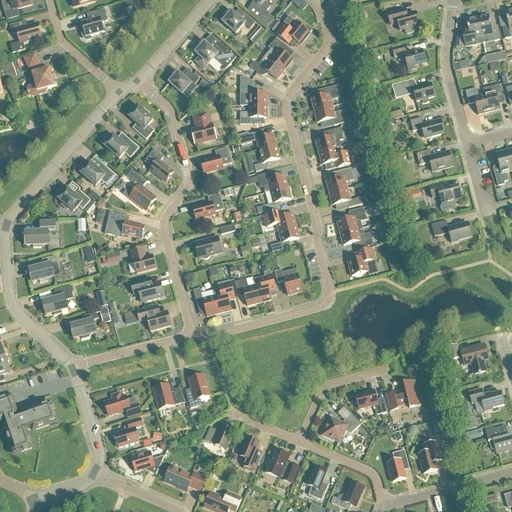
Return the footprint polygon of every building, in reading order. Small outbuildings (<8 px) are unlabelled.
[(33,6),(30,0),(1,0),(6,13),(8,21),(19,18),(17,11),(33,6)] [(70,0),(72,1),(74,9),(83,6),(84,7),(87,6),(88,5),(95,2),(94,0),(70,0)] [(252,0),(256,3),(248,12),(259,22),(267,29),(274,21),(267,12),(271,8),(265,3),(267,0),(252,0)] [(303,0),(294,0),(293,1),(303,10),(308,4),(303,0)] [(255,25),(239,10),(235,16),(230,12),(226,16),(228,18),(223,24),(236,36),(245,26),(250,31),(255,25)] [(419,27),(415,14),(407,16),(406,10),(387,15),(390,27),(398,25),(400,32),(405,31),(406,35),(408,36),(413,34),(414,33),(413,29),(419,27)] [(92,20),(81,24),(84,34),(81,35),(82,40),(86,42),(92,41),(91,37),(105,33),(102,24),(108,22),(104,11),(91,14),(92,20)] [(357,12),(358,21),(366,20),(364,11),(357,12)] [(511,11),(505,13),(506,17),(498,19),(501,29),(502,28),(505,41),(511,39),(511,11)] [(491,28),(489,17),(478,19),(483,44),(494,41),(494,43),(500,42),(498,29),(491,28)] [(289,18),(276,35),(288,45),(292,40),(299,45),(301,46),(312,32),(306,27),(304,30),(289,18)] [(462,32),(463,36),(457,37),(456,51),(477,46),(483,45),(483,44),(478,19),(466,21),(468,31),(462,32)] [(42,38),(38,25),(31,27),(27,28),(26,22),(10,27),(13,36),(17,35),(20,44),(10,46),(13,55),(25,51),(24,46),(28,45),(29,43),(29,42),(42,38)] [(276,22),(270,30),(274,34),(281,26),(276,22)] [(259,28),(253,34),(258,39),(264,32),(259,28)] [(271,51),(266,57),(285,72),(293,62),(290,60),(294,54),(275,40),(268,49),(271,51)] [(200,58),(195,64),(204,71),(208,66),(209,66),(214,61),(225,71),(236,59),(220,44),(219,45),(214,50),(205,42),(204,44),(203,43),(199,47),(201,49),(196,55),(200,58)] [(411,55),(409,49),(393,53),(394,60),(398,59),(399,63),(406,62),(408,73),(415,71),(414,68),(426,65),(423,52),(411,55)] [(23,60),(29,72),(42,66),(36,54),(23,60)] [(487,66),(497,64),(495,56),(485,58),(487,66)] [(266,57),(259,66),(254,63),(250,68),(262,77),(266,72),(277,81),(285,72),(266,57)] [(460,71),(470,69),(469,62),(459,64),(460,71)] [(17,77),(12,64),(4,68),(8,80),(17,77)] [(48,90),(56,88),(51,70),(33,75),(36,86),(30,88),(28,91),(28,93),(27,93),(28,95),(29,95),(29,96),(32,98),(46,94),(48,90)] [(174,79),(169,84),(183,96),(187,100),(197,88),(195,86),(199,81),(187,70),(181,77),(176,72),(172,77),(174,79)] [(240,108),(249,108),(267,108),(267,95),(253,95),(253,82),(245,79),(241,79),(240,108)] [(209,85),(204,81),(200,85),(206,89),(209,85)] [(431,85),(416,89),(414,82),(394,88),(397,99),(414,95),(416,104),(422,102),(423,104),(424,106),(427,105),(428,103),(428,101),(435,99),(431,85)] [(215,92),(219,95),(225,89),(221,86),(215,92)] [(505,103),(504,99),(500,86),(483,90),(485,96),(489,114),(500,111),(499,105),(505,103)] [(324,91),(326,97),(311,101),(315,113),(332,108),(331,102),(341,99),(338,87),(324,91)] [(485,96),(479,98),(477,90),(465,93),(469,106),(475,105),(478,117),(489,114),(485,96)] [(137,110),(134,109),(132,109),(130,110),(129,112),(129,115),(131,117),(129,118),(137,125),(133,130),(146,141),(154,132),(148,127),(153,121),(149,117),(150,115),(144,111),(143,112),(138,108),(137,110)] [(240,117),(240,120),(240,126),(252,126),(253,120),(267,120),(267,108),(249,108),(249,114),(245,114),(240,117)] [(332,108),(315,113),(318,125),(332,121),(334,127),(348,124),(345,112),(334,115),(332,108)] [(198,131),(193,133),(196,145),(216,140),(212,126),(210,127),(207,116),(195,119),(198,131)] [(422,120),(410,123),(413,133),(422,131),(424,137),(423,139),(429,143),(432,139),(444,136),(441,121),(424,126),(422,120)] [(390,133),(394,127),(388,123),(384,128),(390,133)] [(343,141),(342,136),(340,130),(329,133),(330,139),(316,143),(319,155),(341,149),(340,142),(343,141)] [(259,153),(277,149),(274,137),(260,140),(258,134),(244,138),(246,144),(256,142),(259,153)] [(112,139),(110,138),(107,138),(105,139),(104,141),(104,144),(106,146),(104,147),(120,161),(125,155),(131,160),(139,150),(126,138),(121,144),(113,137),(112,139)] [(232,148),(234,155),(240,154),(239,147),(232,148)] [(217,159),(201,163),(204,175),(223,170),(223,167),(232,165),(228,149),(215,153),(217,159)] [(259,153),(263,165),(254,167),(256,174),(268,171),(266,164),(280,160),(277,149),(259,153)] [(343,155),(341,149),(319,155),(322,167),(337,163),(338,169),(352,166),(349,154),(343,155)] [(152,169),(150,172),(166,184),(174,174),(160,163),(164,159),(154,151),(144,163),(152,169)] [(453,168),(449,154),(432,159),(430,152),(416,155),(420,167),(430,164),(433,173),(453,168)] [(496,155),(498,164),(493,169),(498,188),(505,186),(504,183),(508,182),(506,174),(511,173),(506,153),(496,155)] [(364,162),(367,163),(370,163),(372,160),(371,157),(368,155),(365,156),(363,158),(364,162)] [(135,163),(131,167),(137,172),(140,168),(135,163)] [(88,166),(86,165),(84,165),(82,166),(81,169),(81,171),(82,173),(81,175),(96,188),(101,182),(107,187),(116,177),(102,166),(98,171),(90,164),(88,166)] [(354,182),(351,170),(328,176),(330,182),(327,183),(330,195),(347,190),(346,184),(354,182)] [(139,188),(135,193),(130,189),(125,195),(130,199),(146,213),(156,200),(143,189),(147,183),(132,171),(127,178),(139,188)] [(270,193),(288,189),(285,177),(271,180),(269,174),(257,177),(257,178),(249,180),(248,183),(249,187),(259,184),(260,189),(263,188),(265,195),(270,193)] [(462,202),(458,188),(445,192),(443,185),(430,188),(433,200),(440,198),(442,207),(441,209),(442,212),(442,213),(452,211),(451,205),(462,202)] [(421,187),(399,192),(406,220),(418,217),(415,208),(413,209),(411,200),(423,197),(421,187)] [(288,189),(270,193),(274,205),(263,208),(265,214),(279,211),(277,204),(291,201),(288,189)] [(66,192),(64,191),(61,191),(59,192),(58,194),(58,197),(60,199),(58,200),(63,205),(62,206),(67,211),(69,209),(74,214),(79,208),(83,211),(91,202),(79,192),(75,197),(67,190),(66,192)] [(232,190),(223,192),(225,200),(233,198),(232,190)] [(350,202),(347,190),(330,195),(333,207),(347,203),(349,210),(363,206),(361,199),(350,202)] [(210,205),(193,209),(196,221),(216,216),(215,213),(224,211),(220,195),(208,199),(210,205)] [(94,202),(85,213),(89,216),(98,205),(94,202)] [(103,220),(105,212),(99,210),(97,219),(103,220)] [(347,221),(337,223),(340,235),(358,231),(363,230),(361,223),(367,221),(364,210),(350,213),(347,221)] [(237,221),(243,219),(241,212),(234,214),(237,221)] [(279,233),(297,228),(293,216),(285,218),(283,212),(264,218),(267,229),(277,226),(279,233)] [(128,224),(130,218),(110,213),(105,236),(122,240),(123,236),(142,240),(145,228),(128,224)] [(86,233),(85,221),(78,221),(78,234),(86,233)] [(466,225),(448,229),(446,223),(432,226),(435,239),(449,235),(452,245),(459,243),(458,242),(470,239),(466,225)] [(41,233),(25,234),(26,247),(34,247),(34,249),(41,249),(41,246),(49,246),(48,233),(56,233),(55,224),(41,225),(41,233)] [(234,226),(225,228),(220,230),(221,237),(236,233),(234,226)] [(297,228),(279,233),(282,244),(271,247),(273,254),(287,250),(286,244),(300,240),(297,228)] [(358,231),(340,235),(343,247),(358,244),(359,250),(373,246),(370,234),(360,237),(358,231)] [(210,258),(222,254),(218,239),(195,245),(199,261),(202,260),(204,261),(207,261),(209,260),(210,258)] [(253,250),(261,248),(259,240),(251,242),(253,250)] [(84,250),(86,258),(93,256),(91,248),(84,250)] [(240,250),(243,260),(250,259),(247,248),(240,250)] [(137,275),(156,270),(153,257),(146,259),(143,250),(131,253),(133,263),(134,263),(137,275)] [(375,262),(372,251),(356,255),(358,261),(348,264),(352,278),(369,273),(370,276),(378,274),(375,262)] [(119,254),(106,257),(109,267),(122,263),(119,254)] [(269,256),(261,258),(263,265),(270,264),(269,256)] [(60,277),(57,264),(55,258),(43,261),(44,267),(29,271),(32,284),(40,282),(41,285),(48,283),(47,280),(60,277)] [(217,270),(209,272),(211,279),(219,277),(217,270)] [(282,271),(275,273),(278,285),(284,283),(288,297),(302,293),(298,276),(284,280),(282,271)] [(265,278),(253,281),(255,287),(260,305),(272,302),(270,295),(276,293),(271,272),(263,274),(265,278)] [(150,279),(145,281),(131,284),(134,297),(140,295),(142,304),(164,298),(160,284),(152,286),(150,279)] [(246,280),(235,283),(238,295),(244,294),(248,308),(260,305),(255,287),(249,289),(246,280)] [(235,302),(230,282),(218,285),(220,291),(213,292),(215,298),(219,315),(231,312),(229,303),(235,302)] [(70,288),(56,291),(58,300),(43,304),(46,317),(54,315),(54,317),(62,315),(61,313),(68,311),(66,302),(73,300),(70,288)] [(212,293),(202,295),(200,290),(194,292),(197,306),(204,304),(207,319),(219,315),(215,298),(214,298),(212,293)] [(104,308),(108,307),(104,293),(100,294),(104,308)] [(171,328),(167,313),(159,315),(157,308),(137,313),(140,323),(147,321),(151,333),(171,328)] [(108,311),(100,313),(102,321),(110,319),(108,311)] [(86,324),(71,327),(74,340),(81,338),(82,341),(89,339),(89,336),(96,335),(93,322),(98,321),(97,314),(84,317),(86,324)] [(461,359),(457,345),(446,349),(449,362),(461,359)] [(484,346),(461,353),(465,367),(471,365),(474,376),(486,373),(483,362),(488,361),(484,346)] [(8,358),(0,361),(0,383),(5,382),(3,376),(9,374),(10,375),(11,375),(8,366),(8,363),(8,361),(8,358)] [(189,381),(192,390),(185,392),(191,410),(202,407),(200,400),(210,398),(208,390),(209,390),(207,384),(206,385),(204,377),(189,381)] [(416,382),(403,385),(405,392),(394,395),(394,394),(387,396),(391,412),(398,411),(398,408),(408,406),(409,410),(421,407),(418,396),(416,397),(413,383),(416,382)] [(175,391),(170,389),(169,386),(153,390),(159,411),(185,405),(181,389),(175,391)] [(7,387),(0,389),(0,423),(5,421),(8,431),(5,432),(11,448),(14,447),(16,455),(33,450),(26,431),(32,429),(33,432),(50,427),(49,424),(57,421),(51,405),(27,413),(28,416),(15,421),(14,418),(18,417),(7,387)] [(504,407),(500,393),(483,397),(482,391),(469,394),(472,405),(482,403),(485,413),(493,411),(492,410),(504,407)] [(377,401),(374,392),(355,397),(359,411),(374,407),(377,417),(387,414),(384,399),(377,401)] [(120,397),(119,396),(117,396),(115,396),(114,397),(113,399),(113,401),(104,404),(109,418),(127,412),(129,419),(141,415),(138,406),(137,406),(135,399),(127,401),(126,397),(121,399),(121,398),(120,397)] [(342,424),(330,419),(322,437),(340,444),(345,433),(351,435),(361,426),(351,416),(342,424)] [(474,418),(465,421),(468,432),(477,429),(474,418)] [(141,420),(128,424),(130,430),(114,435),(119,450),(139,443),(135,430),(143,428),(141,420)] [(437,434),(447,432),(446,421),(435,423),(437,434)] [(194,426),(198,432),(204,429),(200,423),(194,426)] [(393,432),(386,425),(381,429),(388,436),(391,435),(393,432)] [(234,433),(221,428),(219,433),(210,429),(205,441),(214,445),(214,446),(226,451),(234,433)] [(505,428),(485,433),(488,444),(489,444),(491,451),(496,453),(496,456),(511,451),(511,437),(508,438),(505,428)] [(474,433),(466,435),(468,442),(476,440),(474,433)] [(153,441),(161,442),(162,435),(154,434),(153,441)] [(402,440),(399,435),(394,438),(397,443),(402,440)] [(241,455),(239,457),(247,460),(244,468),(255,472),(260,459),(255,456),(260,444),(247,439),(243,450),(241,455)] [(441,464),(436,444),(424,447),(426,454),(419,456),(424,476),(437,472),(435,465),(441,464)] [(290,457),(275,451),(265,474),(280,480),(281,478),(284,480),(284,482),(291,485),(298,468),(291,465),(290,466),(286,465),(290,457)] [(408,467),(404,452),(393,455),(395,463),(387,465),(389,471),(388,472),(390,478),(391,478),(393,484),(406,481),(402,468),(408,467)] [(163,458),(152,461),(150,453),(131,459),(136,473),(145,470),(146,472),(156,477),(164,458),(163,458)] [(316,469),(315,468),(307,487),(312,488),(308,496),(322,502),(328,487),(322,485),(327,473),(321,471),(322,469),(317,467),(316,469)] [(193,478),(172,468),(165,483),(187,493),(189,487),(200,492),(205,480),(209,481),(213,471),(207,469),(202,479),(195,475),(193,478)] [(351,483),(345,497),(344,496),(338,498),(337,500),(341,502),(338,508),(348,511),(351,507),(356,509),(365,489),(351,483)] [(228,502),(211,494),(204,509),(211,511),(228,511),(229,511),(231,511),(236,511),(242,500),(231,495),(228,502)] [(484,497),(486,504),(498,501),(496,494),(484,497)] [(341,502),(337,500),(334,499),(331,505),(338,508),(341,502)]
